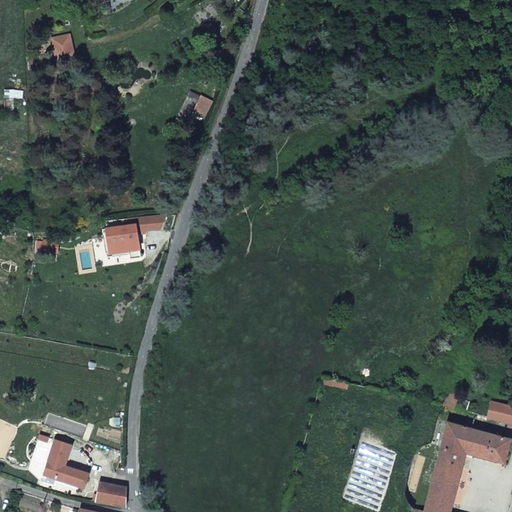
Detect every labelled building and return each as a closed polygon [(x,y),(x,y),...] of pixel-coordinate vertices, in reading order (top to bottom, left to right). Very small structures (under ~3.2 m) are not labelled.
[(71,35),(54,39),(58,55),(75,52),(71,35)] [(105,229),(109,253),(128,251),(127,243),(137,242),(135,225),(105,229)] [(456,416),(459,404),(447,401),(444,412),(456,416)] [(511,414),(496,410),(493,425),(511,429),(511,414)] [(461,511),(474,461),(511,470),(511,465),(511,445),(451,431),(430,511),(461,511)] [(63,481),(68,467),(48,461),(43,474),(63,481)] [(88,474),(68,467),(63,481),(83,488),(88,474)] [(99,482),(95,501),(126,507),(127,487),(99,482)]
